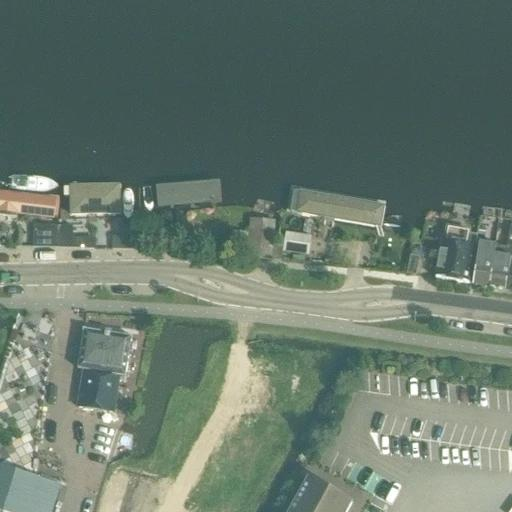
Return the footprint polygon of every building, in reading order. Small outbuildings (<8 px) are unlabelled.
[(154,185),(156,214),(229,209),(226,179),(154,185)] [(67,202),(67,211),(67,223),(125,221),(125,184),(66,185),(67,202)] [(287,217),(386,235),(391,202),(293,184),(287,217)] [(67,211),(67,202),(2,196),(0,216),(0,219),(65,226),(67,211)] [(489,289),(505,291),(511,258),(511,250),(511,226),(510,226),(507,248),(496,247),(489,289)] [(59,249),(60,228),(33,227),(33,249),(59,249)] [(250,227),(247,259),(281,262),(283,248),(270,246),(272,229),(250,227)] [(72,229),(60,228),(59,249),(72,250),(72,229)] [(435,280),(469,285),(476,242),(477,239),(467,237),(468,233),(447,229),(444,243),(442,243),(435,280)] [(286,234),(283,252),(289,253),(308,256),(311,237),(292,235),(286,234)] [(141,238),(113,237),(112,251),(141,252),(141,238)] [(473,286),(489,289),(496,247),(486,245),(486,244),(480,243),(473,286)] [(413,249),(411,258),(423,261),(425,252),(413,249)] [(411,259),(408,274),(416,276),(419,261),(411,259)] [(125,382),(132,338),(84,331),(78,370),(82,371),(76,409),(114,415),(120,382),(125,382)] [(0,511),(51,511),(60,486),(0,467),(0,511)] [(346,511),(352,503),(308,479),(290,511),(346,511)]
